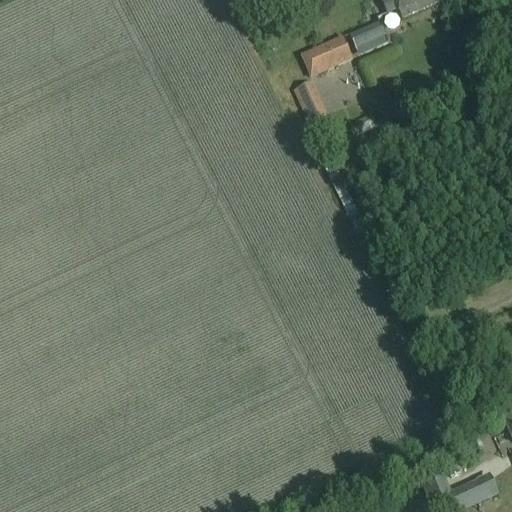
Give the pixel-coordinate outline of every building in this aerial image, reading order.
[(377,0),(386,18),(397,13),(402,22),(438,5),(435,0),(377,0)] [(378,27),(350,39),(359,59),(387,46),(378,27)] [(314,54),(322,73),(352,60),(344,41),(314,54)] [(294,90),(310,124),(330,114),(314,81),(294,90)] [(359,136),(356,128),(350,130),(353,139),(359,136)] [(444,480),(423,489),(432,511),(465,511),(499,497),(490,475),(476,482),(477,485),(451,496),(444,480)]
